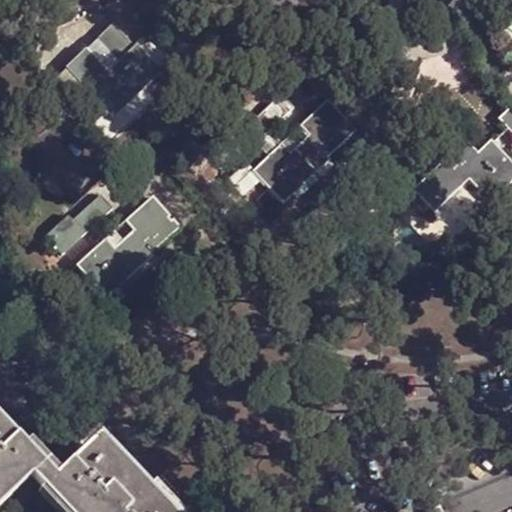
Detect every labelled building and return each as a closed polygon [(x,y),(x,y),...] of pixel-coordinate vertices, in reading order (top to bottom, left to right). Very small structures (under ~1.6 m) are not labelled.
[(83,56),(70,70),(114,117),(159,75),(113,28),(95,43),(117,68),(106,81),(83,56)] [(277,96),(247,122),(259,136),(262,134),(273,147),(251,168),(280,201),(356,132),(327,99),(298,125),(308,137),(288,152),(268,129),(289,110),(277,96)] [(511,109),(508,105),(496,117),(511,133),(511,109)] [(470,143),(417,193),(437,216),(476,184),(496,205),(511,190),(511,164),(494,140),(480,153),(470,143)] [(99,193),(71,217),(82,232),(111,208),(99,193)] [(106,238),(75,262),(103,296),(176,231),(147,201),(123,220),(132,232),(114,245),(106,238)] [(376,395),(393,437),(427,423),(409,381),(376,395)] [(0,501),(24,480),(54,511),(169,511),(96,436),(49,475),(0,422),(0,501)]
